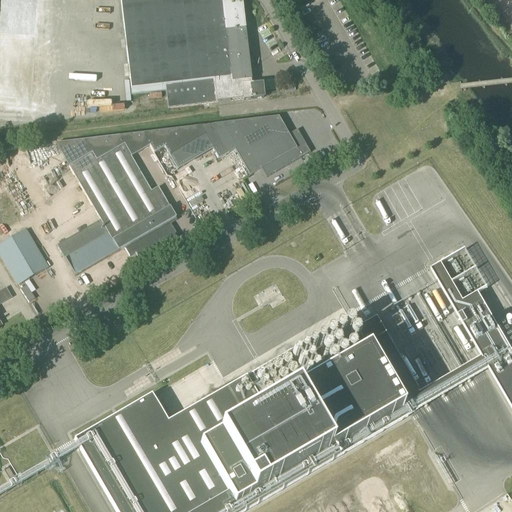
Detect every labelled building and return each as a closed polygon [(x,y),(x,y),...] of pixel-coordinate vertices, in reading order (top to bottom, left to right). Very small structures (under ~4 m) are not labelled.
[(212,0),(182,4),(181,0),(126,0),(120,1),(131,96),(166,91),(168,109),(243,100),(243,101),(263,98),(262,85),(251,86),(241,3),(222,6),(221,0),(212,0)] [(278,118),(142,135),(149,148),(153,155),(164,149),(177,171),(212,151),(218,161),(234,151),(249,177),(261,170),(266,179),(310,154),(296,131),(288,136),(278,118)] [(142,135),(55,145),(100,222),(100,221),(118,253),(119,252),(118,252),(124,249),(129,258),(130,258),(128,255),(134,252),(135,254),(139,261),(154,252),(178,238),(169,223),(175,220),(176,219),(158,189),(151,193),(131,158),(149,148),(142,135)] [(100,221),(56,247),(74,278),(118,253),(100,221)] [(0,258),(17,288),(48,270),(26,232),(0,246),(0,258)] [(474,261),(449,274),(460,294),(475,286),(478,292),(488,287),(474,261)] [(441,265),(430,271),(511,411),(511,353),(478,294),(463,303),(452,284),(441,265)] [(0,327),(1,327),(0,324),(0,305),(11,299),(6,289),(0,292),(0,327)] [(327,318),(331,327),(340,323),(339,321),(348,317),(335,290),(326,293),(336,314),(327,318)] [(326,296),(318,298),(324,316),(332,313),(326,296)] [(298,311),(311,338),(329,329),(315,301),(306,305),(307,307),(298,311)] [(302,338),(308,335),(296,313),(290,316),(302,338)] [(151,397),(73,442),(113,511),(226,511),(403,410),(349,319),(167,424),(151,397)] [(274,326),(285,345),(291,342),(280,323),(274,326)] [(0,486),(8,482),(5,477),(0,480),(0,486)]
